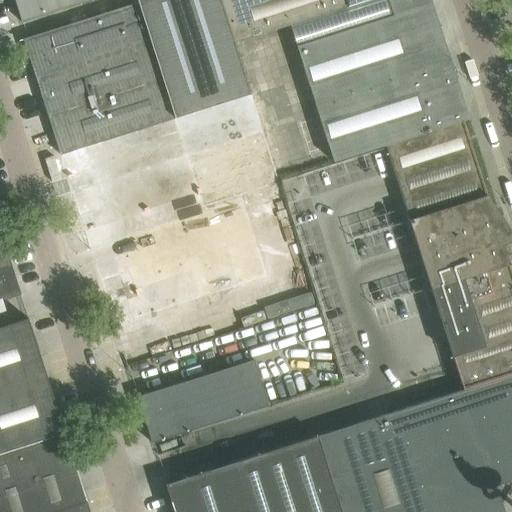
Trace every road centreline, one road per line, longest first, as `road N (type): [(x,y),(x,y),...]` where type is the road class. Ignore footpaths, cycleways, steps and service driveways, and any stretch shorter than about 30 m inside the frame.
road 1 (unclassified): [(129,511),(0,96)]
road 2 (unclassified): [(459,0),(511,159)]
